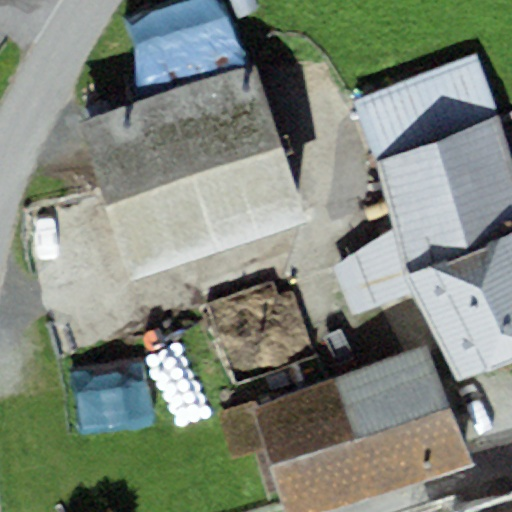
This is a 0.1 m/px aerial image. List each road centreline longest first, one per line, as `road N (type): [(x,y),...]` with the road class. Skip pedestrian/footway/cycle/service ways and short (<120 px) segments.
road 1 (residential): [(0,159),(21,106),(88,0)]
road 2 (residential): [(359,511),(511,462)]
